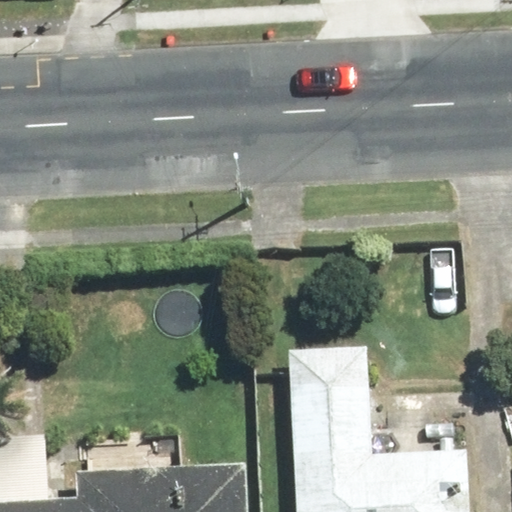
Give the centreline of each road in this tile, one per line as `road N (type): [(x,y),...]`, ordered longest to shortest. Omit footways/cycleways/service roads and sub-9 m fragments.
road 1 (secondary): [(367,99),(0,122)]
road 2 (secondary): [(511,92),(367,99)]
